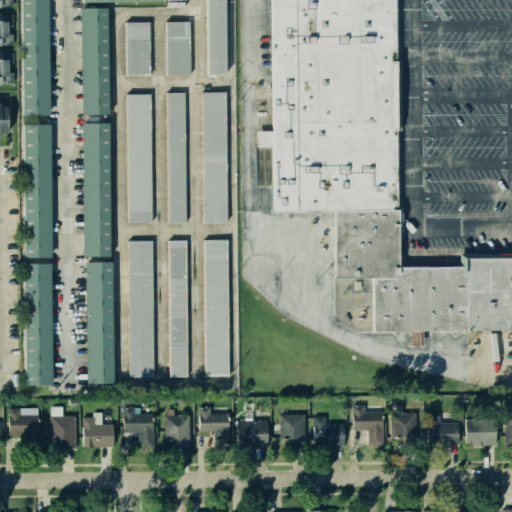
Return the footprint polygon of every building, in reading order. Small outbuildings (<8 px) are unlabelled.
[(0,0),(12,0),(12,8),(0,7),(0,0)] [(19,0),(49,0),(52,113),(22,114),(19,0)] [(201,0),(222,0),(224,74),(203,75),(201,0)] [(270,0),(273,212),(334,211),(401,211),(398,0),(270,0)] [(82,6),(108,6),(112,113),(85,114),(82,6)] [(0,15),(11,15),(12,44),(0,44),(0,15)] [(189,21),(165,21),(166,75),(190,75),(189,21)] [(149,22),(124,22),(125,75),(150,74),(149,22)] [(12,82),(0,82),(0,53),(12,53),(12,82)] [(202,223),(226,222),(225,92),(201,92),(202,223)] [(184,93),(166,93),(167,223),(185,223),(184,93)] [(151,222),(150,94),(126,94),(127,222),(151,222)] [(0,104),(10,104),(10,137),(0,137),(0,104)] [(113,254),(112,121),(83,122),(83,255),(113,254)] [(52,124),(23,124),(23,258),(53,258),(52,124)] [(334,211),(334,277),(373,277),(373,332),(511,332),(511,253),(460,253),(460,267),(401,267),(401,211),(334,211)] [(151,240),(127,241),(128,377),(152,377),(151,240)] [(169,377),(186,376),(185,240),(167,240),(169,377)] [(204,376),(228,375),(226,240),(203,240),(204,376)] [(84,259),(114,259),(116,384),(87,385),(84,259)] [(22,262),(52,262),(51,383),(22,383),(22,262)] [(352,404),(364,404),(364,411),(381,411),(381,447),(369,447),(369,429),(352,429),(352,404)] [(197,405),(211,405),(211,413),(228,412),(229,445),(216,445),(215,431),(197,431),(197,405)] [(121,406),(135,406),(135,412),(153,412),(153,447),(139,447),(139,431),(121,431),(121,406)] [(7,408),(37,407),(38,445),(23,446),(23,434),(8,435),(7,408)] [(511,410),(503,411),(504,445),(511,445),(511,410)] [(162,413),(189,413),(189,445),(174,446),(174,439),(162,439),(162,413)] [(306,436),(305,413),(279,414),(280,437),(306,436)] [(415,413),(391,413),(391,439),(415,438),(415,413)] [(74,447),(74,415),(48,415),(48,441),(61,440),(61,447),(74,447)] [(439,415),(439,423),(458,423),(458,444),(429,445),(428,415),(439,415)] [(81,416),(93,416),(93,423),(113,423),(113,445),(82,445),(81,416)] [(313,416),(325,416),(325,422),(345,422),(345,446),(313,446),(313,416)] [(238,420),(267,419),(268,447),(238,448),(238,420)] [(463,445),(495,445),(496,419),(464,419),(463,445)]
